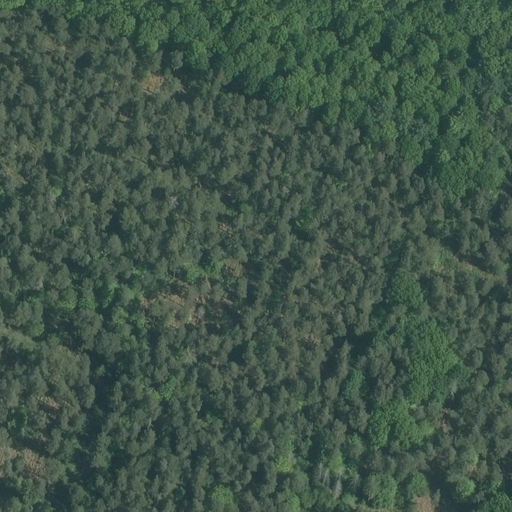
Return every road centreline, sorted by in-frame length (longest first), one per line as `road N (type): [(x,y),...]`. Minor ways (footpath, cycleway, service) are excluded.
road 1 (track): [(297,511),(511,1)]
road 2 (track): [(309,483),(0,344)]
